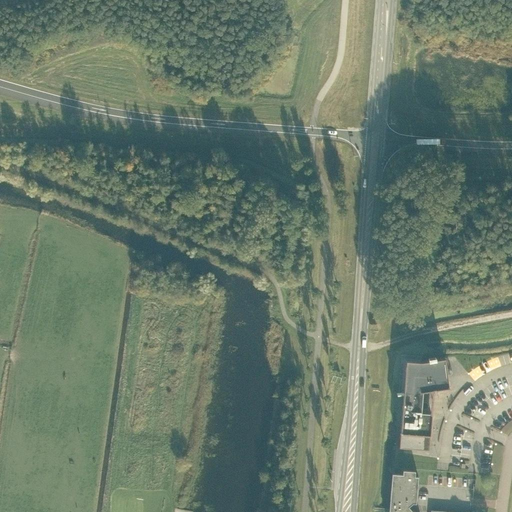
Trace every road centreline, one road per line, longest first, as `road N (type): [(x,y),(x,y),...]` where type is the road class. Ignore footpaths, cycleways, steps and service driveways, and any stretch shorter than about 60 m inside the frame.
road 1 (primary): [(368,136),(338,511)]
road 2 (primary): [(352,511),(380,137)]
road 3 (motorway): [(0,83),(136,116),(368,136)]
road 4 (track): [(362,349),(511,314)]
road 5 (primary): [(380,137),(392,0)]
road 6 (primary): [(379,0),(368,136)]
road 7 (motorway): [(380,137),(511,145)]
